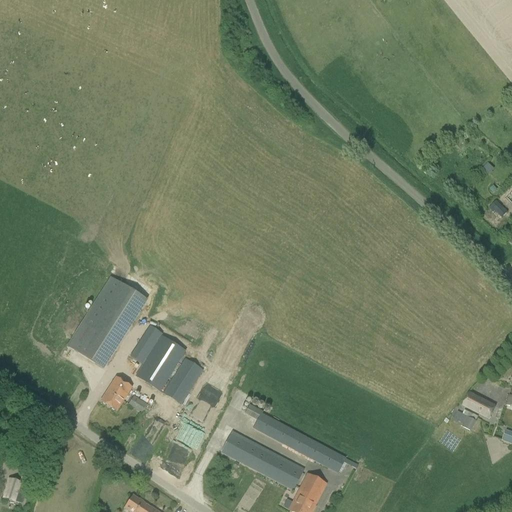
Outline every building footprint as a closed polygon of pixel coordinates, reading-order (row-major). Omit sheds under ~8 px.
[(499,204),(493,210),(494,211),(502,218),(507,212),(499,204)] [(76,353),(103,370),(146,301),(111,278),(66,347),(76,353)] [(130,357),(145,367),(138,378),(160,393),(186,353),(163,338),(164,336),(149,327),(130,357)] [(163,394),(182,406),(204,372),(185,360),(163,394)] [(117,412),(132,389),(116,378),(101,402),(117,412)] [(488,421),(496,407),(470,393),(462,407),(488,421)] [(128,406),(141,414),(147,406),(134,397),(128,406)] [(346,459),(262,415),(263,413),(250,405),(245,414),(257,422),(253,430),(338,475),(339,473),(341,474),(343,470),(345,471),(348,466),(356,470),(358,465),(346,459)] [(457,425),(471,432),(478,418),(465,410),(462,415),(458,412),(453,421),(458,424),(457,425)] [(305,470),(233,432),(221,454),(292,491),(296,485),(298,486),(304,475),(302,474),(305,470)] [(511,435),(505,433),(502,441),(511,444),(511,435)] [(290,511),(311,511),(325,485),(308,476),(289,511),(290,511)] [(22,505),(28,486),(8,479),(2,499),(22,505)] [(128,511),(156,511),(133,497),(125,509),(128,511)]
